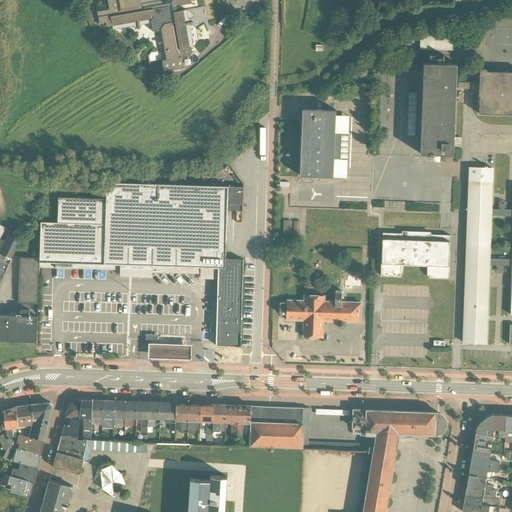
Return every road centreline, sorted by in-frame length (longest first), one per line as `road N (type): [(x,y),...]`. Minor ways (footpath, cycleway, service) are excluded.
road 1 (residential): [(255,381),(263,115)]
road 2 (tertiary): [(462,387),(255,381)]
road 3 (tertiary): [(64,381),(252,381)]
road 4 (tertiary): [(252,381),(65,370)]
road 5 (unknown): [(399,69),(398,132),(407,160),(463,175)]
road 6 (residential): [(64,381),(30,511)]
road 7 (residential): [(448,511),(462,387)]
